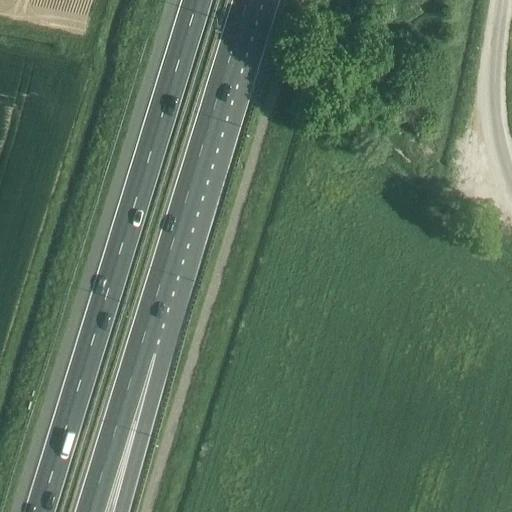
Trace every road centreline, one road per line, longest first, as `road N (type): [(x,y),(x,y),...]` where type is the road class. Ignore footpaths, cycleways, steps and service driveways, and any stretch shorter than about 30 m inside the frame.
road 1 (motorway): [(196,0),(39,511)]
road 2 (motorway): [(140,350),(248,0)]
road 3 (motorway): [(90,511),(140,350)]
road 4 (motorway): [(120,511),(140,350)]
road 5 (unclassified): [(511,144),(501,59),(506,0)]
